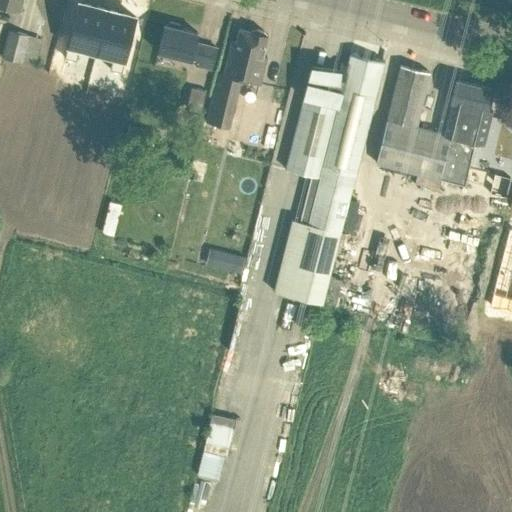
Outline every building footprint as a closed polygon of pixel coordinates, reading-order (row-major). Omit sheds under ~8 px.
[(21,0),(0,0),(0,5),(20,11),(20,10),(21,0)] [(81,38),(78,49),(86,51),(88,40),(101,43),(110,9),(90,4),(81,38)] [(110,9),(101,43),(113,46),(111,57),(119,59),(121,48),(130,14),(110,9)] [(197,59),(195,64),(211,68),(216,46),(195,41),(198,31),(179,27),(180,23),(169,21),(169,24),(164,23),(158,50),(191,59),(191,58),(197,59)] [(218,71),(206,121),(229,126),(237,94),(241,76),(260,81),(267,55),(263,54),(268,34),(262,32),(263,29),(256,27),(256,31),(237,26),(233,40),(229,39),(221,72),(218,71)] [(10,29),(3,55),(35,65),(43,39),(10,29)] [(292,218),(275,286),(327,297),(343,231),(342,231),(353,184),(354,184),(384,60),(350,51),(348,62),(340,62),(339,77),(310,69),(285,167),(310,174),(299,220),(292,218)] [(444,132),(416,125),(429,71),(400,63),(376,162),(440,178),(465,184),(475,141),(485,143),(492,110),(487,108),(493,87),(456,78),(451,100),(452,101),(444,132)] [(201,112),(206,90),(191,87),(186,109),(201,112)] [(150,148),(155,131),(129,123),(124,141),(150,148)] [(112,199),(103,229),(116,233),(125,203),(112,199)] [(213,246),(209,263),(243,271),(247,254),(213,246)] [(215,411),(201,472),(224,478),(238,417),(215,411)]
